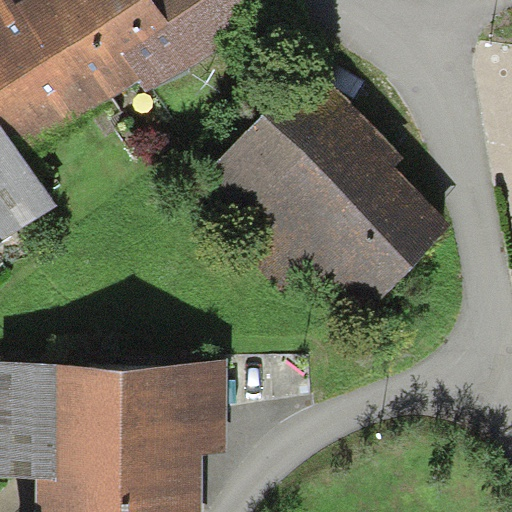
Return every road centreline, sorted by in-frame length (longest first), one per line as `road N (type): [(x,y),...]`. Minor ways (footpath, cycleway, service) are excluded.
road 1 (residential): [(407,39),(453,141),(488,370)]
road 2 (residential): [(488,370),(379,397),(274,444),(227,511)]
